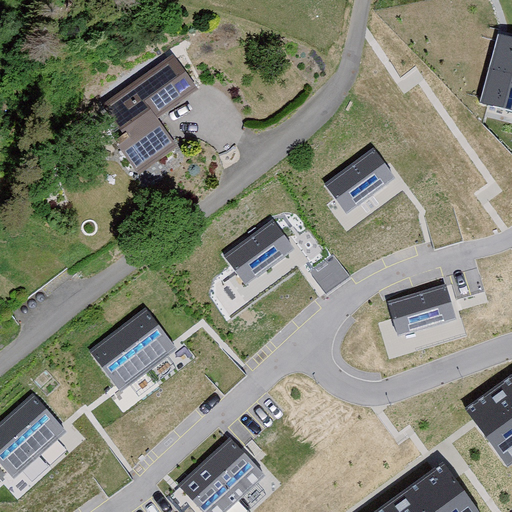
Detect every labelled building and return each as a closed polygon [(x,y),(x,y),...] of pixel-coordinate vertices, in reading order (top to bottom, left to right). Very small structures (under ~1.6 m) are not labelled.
[(511,38),(499,36),(491,68),(511,73),(511,38)] [(164,49),(94,100),(122,139),(193,88),(164,49)] [(511,73),(491,68),(482,101),(511,108),(511,73)] [(374,150),(324,187),(345,215),(395,178),(374,150)] [(274,222),(225,257),(245,285),(294,250),(274,222)] [(447,287),(389,304),(399,336),(457,319),(447,287)] [(149,308),(119,330),(145,366),(175,344),(149,308)] [(119,330),(89,352),(116,388),(145,366),(119,330)] [(511,374),(466,409),(510,468),(511,465),(511,374)] [(34,396),(7,420),(38,454),(65,430),(34,396)] [(7,420),(0,426),(0,463),(12,477),(38,454),(7,420)] [(232,439),(206,463),(239,498),(265,473),(232,439)] [(206,463),(180,488),(202,511),(223,511),(239,498),(206,463)] [(480,511),(445,464),(379,511),(480,511)]
